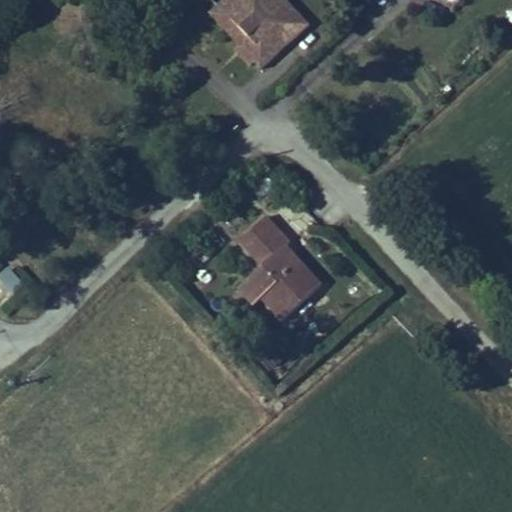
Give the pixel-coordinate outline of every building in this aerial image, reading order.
[(305,31),(278,0),(225,0),(217,7),(229,22),(222,28),(238,47),(234,51),(249,70),(255,65),(259,70),(305,31)] [(210,13),(222,28),(229,22),(217,7),(210,13)] [(313,285),(280,248),(288,240),(265,215),(237,242),(259,266),(235,288),(250,305),(256,300),(263,293),(283,313),(313,285)] [(322,277),(288,240),(280,248),(313,285),(322,277)] [(0,283),(10,295),(24,283),(7,263),(0,269),(0,283)] [(275,321),(283,313),(263,293),(256,300),(275,321)]
